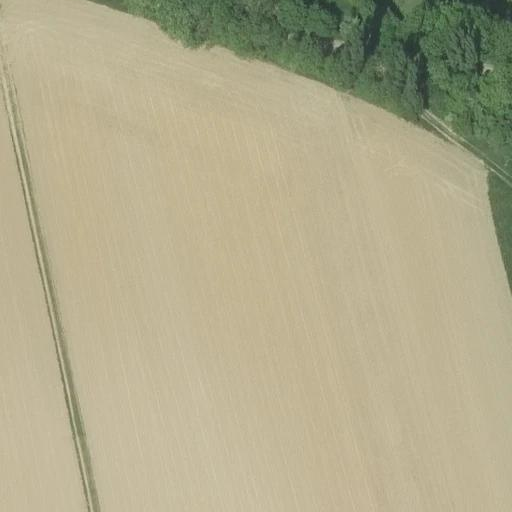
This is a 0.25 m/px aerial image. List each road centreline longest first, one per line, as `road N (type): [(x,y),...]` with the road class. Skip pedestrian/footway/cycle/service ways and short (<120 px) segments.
road 1 (track): [(0,49),(95,511)]
road 2 (unclassified): [(156,0),(321,48),(511,75)]
road 3 (track): [(370,57),(416,109),(511,176)]
